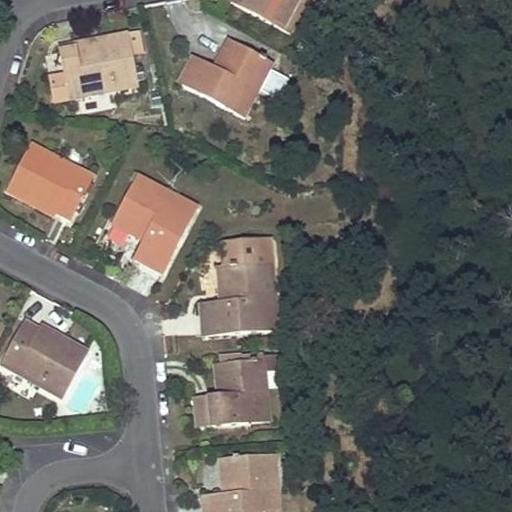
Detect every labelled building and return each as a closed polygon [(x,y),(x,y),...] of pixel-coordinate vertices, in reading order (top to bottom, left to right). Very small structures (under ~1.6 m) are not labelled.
[(228,0),(291,33),(299,17),(308,1),(305,0),(228,0)] [(135,32),(117,36),(99,39),(99,44),(77,48),(60,51),(65,75),(50,78),(55,103),(70,100),(136,86),(130,55),(129,48),(138,46),(135,32)] [(99,44),(99,39),(76,44),(77,48),(99,44)] [(231,44),(223,58),(216,71),(192,59),(179,83),(244,118),(271,65),(231,44)] [(130,55),(139,53),(138,46),(129,48),(130,55)] [(269,70),(259,94),(279,102),(289,78),(269,70)] [(33,201),(44,207),(55,213),(70,220),(92,176),(31,146),(6,193),(30,206),(33,201)] [(166,191),(139,176),(135,183),(162,198),(166,191)] [(166,191),(162,198),(135,183),(113,224),(139,239),(144,241),(135,259),(162,273),(197,207),(166,191)] [(33,201),(30,206),(53,217),(55,213),(44,207),(33,201)] [(275,331),(274,313),(273,294),(265,295),(263,264),(264,264),(263,240),(222,243),(224,268),(216,268),(218,294),(219,303),(199,305),(202,336),(275,331)] [(265,295),(273,294),(271,265),(264,264),(263,264),(265,295)] [(25,323),(13,344),(1,366),(14,373),(32,382),(61,399),(87,352),(63,339),(61,342),(41,331),(25,323)] [(61,342),(63,339),(43,327),(41,331),(61,342)] [(278,356),(265,357),(265,359),(265,363),(266,371),(279,370),(278,356)] [(222,398),(219,398),(217,398),(194,400),(197,427),(270,421),(266,371),(265,363),(236,365),(220,366),(222,392),(222,398)] [(32,382),(14,373),(8,383),(25,393),(32,382)] [(220,461),(221,479),(222,496),(202,498),(203,511),(278,511),(277,487),(268,488),(266,458),(220,461)]
